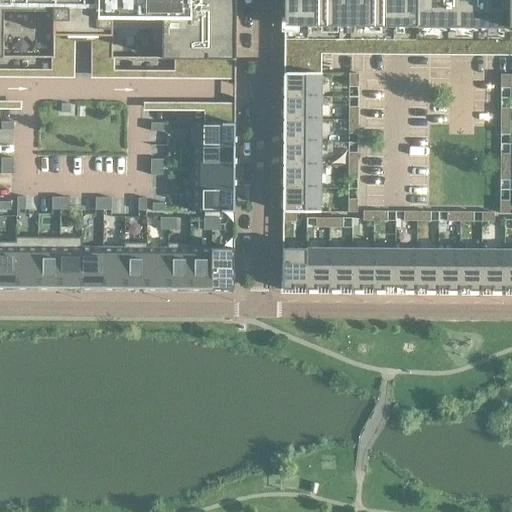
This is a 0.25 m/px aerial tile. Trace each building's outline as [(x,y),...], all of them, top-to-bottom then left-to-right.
[(0,0),(0,57),(2,58),(3,11),(52,11),(52,29),(111,30),(111,28),(160,29),(160,59),(233,60),(233,0),(0,0)] [(511,0),(284,0),(284,28),(329,29),(329,25),(329,8),(511,9),(511,0)] [(53,56),(53,57),(62,58),(62,35),(62,34),(53,34),(53,35),(53,56)] [(62,34),(62,35),(62,58),(74,58),(74,41),(74,34),(62,34)] [(91,41),(91,58),(112,58),(112,57),(112,34),(91,34),(91,41)] [(321,97),(321,73),(284,72),(283,96),(321,97)] [(349,73),(348,86),(358,86),(358,73),(349,73)] [(0,87),(62,89),(62,76),(0,74),(0,87)] [(510,87),(510,74),(500,74),(500,87),(510,87)] [(321,119),(321,97),(283,96),(283,119),(321,119)] [(348,107),(348,120),(358,120),(358,107),(348,107)] [(509,121),(510,108),(500,108),(500,121),(509,121)] [(320,142),(321,119),(283,119),(283,142),(320,142)] [(358,133),(358,120),(348,120),(348,133),(358,133)] [(13,130),(13,121),(1,121),(1,129),(13,130)] [(509,134),(509,121),(500,121),(500,134),(509,134)] [(163,131),(163,123),(151,123),(151,131),(163,131)] [(234,146),(235,123),(203,123),(189,123),(188,145),(234,146)] [(320,165),(320,142),(283,142),(283,165),(320,165)] [(234,167),(234,146),(188,145),(188,146),(193,146),(193,167),(234,167)] [(348,152),(348,165),(357,165),(357,152),(348,152)] [(509,167),(509,153),(500,153),(500,166),(509,167)] [(320,188),(320,165),(283,165),(283,188),(320,188)] [(357,179),(357,165),(348,165),(348,178),(357,179)] [(509,180),(509,167),(500,166),(499,180),(509,180)] [(234,189),(234,167),(193,167),(193,189),(234,189)] [(320,212),(320,188),(283,188),(283,211),(284,211),(296,212),(320,212)] [(234,211),(234,189),(193,189),(193,211),(234,211)] [(25,209),(25,197),(17,197),(17,209),(25,209)] [(146,210),(146,198),(138,198),(138,210),(146,210)] [(348,199),(347,212),(357,212),(357,199),(348,199)] [(509,213),(509,200),(499,200),(499,213),(509,213)] [(0,209),(10,209),(10,201),(0,201),(0,209)] [(164,203),(152,203),(152,210),(164,211),(164,203)] [(296,221),(296,212),(284,211),(284,221),(296,221)] [(373,220),(373,211),(363,211),(363,220),(373,220)] [(387,211),(373,211),(373,220),(386,220),(387,211)] [(417,221),(417,211),(403,211),(403,221),(417,221)] [(430,211),(417,211),(417,221),(430,221),(430,211)] [(460,221),(460,212),(447,211),(447,221),(460,221)] [(473,212),(460,212),(460,221),(473,221),(473,212)] [(481,221),(493,221),(493,212),(482,212),(481,221)] [(168,230),(168,217),(160,217),(160,229),(168,230)] [(176,230),(176,217),(168,217),(168,230),(176,230)] [(329,227),(329,218),(316,218),(316,227),(329,227)] [(342,218),(329,218),(329,227),(342,227),(342,218)] [(0,287),(15,287),(16,237),(15,237),(15,241),(0,241),(0,287)] [(37,288),(37,237),(16,237),(15,287),(37,288)] [(59,288),(59,237),(37,237),(37,288),(59,288)] [(80,288),(81,237),(59,237),(59,288),(80,288)] [(102,288),(102,247),(82,247),(82,237),(81,237),(80,288),(102,288)] [(124,288),(124,242),(123,242),(123,247),(102,247),(102,288),(124,288)] [(146,288),(146,242),(124,242),(124,288),(146,288)] [(167,289),(168,243),(167,243),(167,247),(147,247),(147,242),(146,242),(146,288),(167,289)] [(189,289),(189,243),(168,243),(167,289),(189,289)] [(211,289),(211,248),(190,248),(190,243),(189,243),(189,289),(211,289)] [(233,289),(234,248),(211,248),(211,289),(233,289)] [(306,290),(306,248),(282,248),(282,289),(294,289),(294,285),(305,286),(305,290),(306,290)] [(328,290),(329,248),(306,248),(306,290),(317,290),(317,286),(327,286),(327,290),(328,290)] [(351,290),(352,248),(329,248),(328,290),(340,290),(340,286),(350,286),(350,290),(351,290)] [(373,290),(373,249),(352,248),(351,290),(362,290),(363,286),(372,286),(372,290),(373,290)] [(394,286),(395,249),(373,249),(373,290),(384,290),(384,286),(394,286)] [(416,290),(416,249),(395,249),(394,286),(405,286),(405,290),(416,290)] [(438,291),(438,249),(416,249),(416,290),(417,290),(417,286),(426,287),(426,290),(438,291)] [(459,291),(460,249),(438,249),(438,291),(439,291),(439,287),(448,287),(448,291),(459,291)] [(481,291),(481,250),(460,249),(459,291),(460,291),(460,287),(469,287),(469,291),(481,291)] [(504,291),(504,250),(481,250),(481,291),(482,291),(482,287),(492,287),(492,291),(504,291)]
